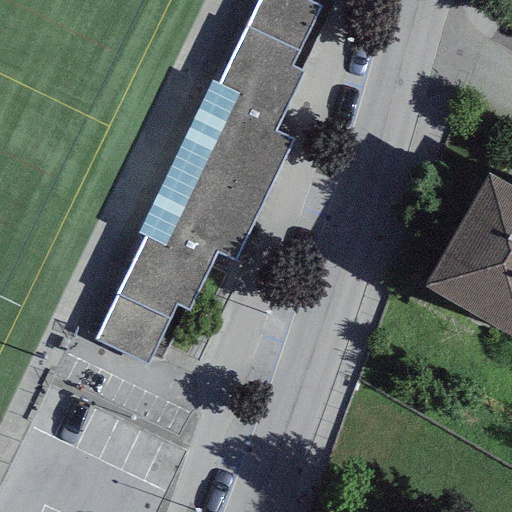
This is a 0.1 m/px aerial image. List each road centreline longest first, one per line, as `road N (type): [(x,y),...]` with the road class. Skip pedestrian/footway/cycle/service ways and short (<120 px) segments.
road 1 (residential): [(408,32),(312,354),(254,511)]
road 2 (residential): [(408,32),(511,92)]
